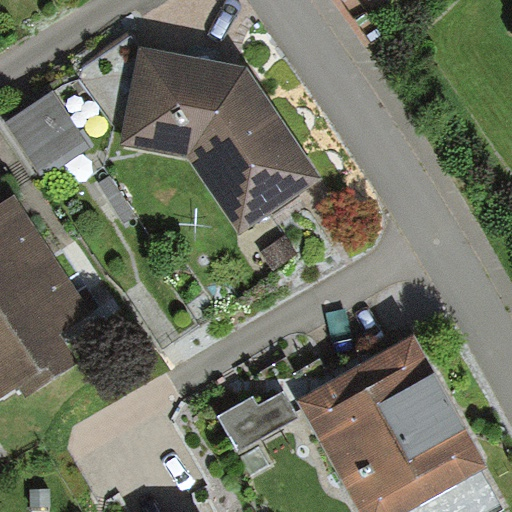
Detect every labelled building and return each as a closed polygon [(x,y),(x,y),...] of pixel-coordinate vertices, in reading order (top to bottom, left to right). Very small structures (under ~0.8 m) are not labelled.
[(321,185),(247,75),(141,54),(122,148),(189,161),(241,239),(321,185)] [(54,96),(9,126),(46,182),(91,153),(54,96)] [(0,402),(19,390),(25,400),(75,368),(57,339),(92,317),(16,201),(0,211),(0,402)] [(367,369),(299,405),(355,511),(415,511),(488,474),(418,342),(367,369)] [(299,422),(286,397),(260,411),(256,402),(222,420),(240,454),(299,422)] [(435,511),(504,511),(511,508),(511,501),(499,477),(435,511)]
